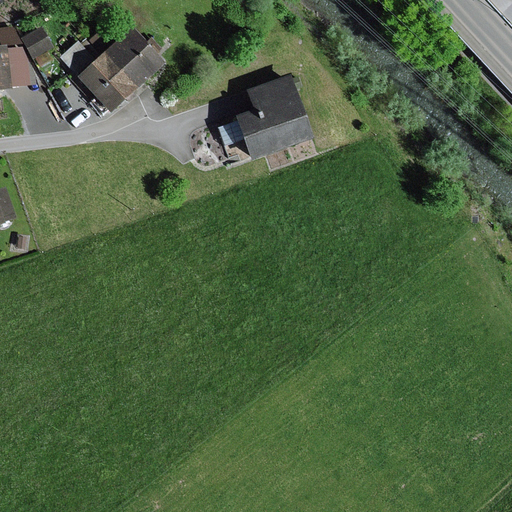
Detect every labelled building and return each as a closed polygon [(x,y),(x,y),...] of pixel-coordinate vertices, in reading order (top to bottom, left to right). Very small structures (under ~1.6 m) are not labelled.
[(43,26),(21,39),(33,60),(55,48),(43,26)] [(133,27),(78,77),(96,96),(90,101),(104,116),(110,111),(111,113),(166,63),(133,27)] [(78,41),(60,57),(76,75),(99,55),(86,40),(81,44),(78,41)] [(0,45),(0,90),(12,89),(12,87),(39,85),(23,47),(8,48),(8,45),(0,45)] [(237,117),(253,159),(314,137),(292,75),(247,91),(254,110),(237,117)]
